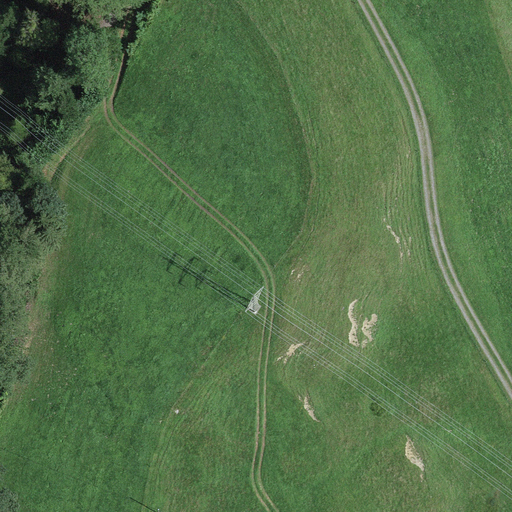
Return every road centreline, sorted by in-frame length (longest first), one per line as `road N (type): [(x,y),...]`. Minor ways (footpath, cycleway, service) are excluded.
road 1 (track): [(361,0),(410,88),(429,150),(431,224),(457,296),(511,389)]
road 2 (track): [(0,145),(18,104),(133,0)]
